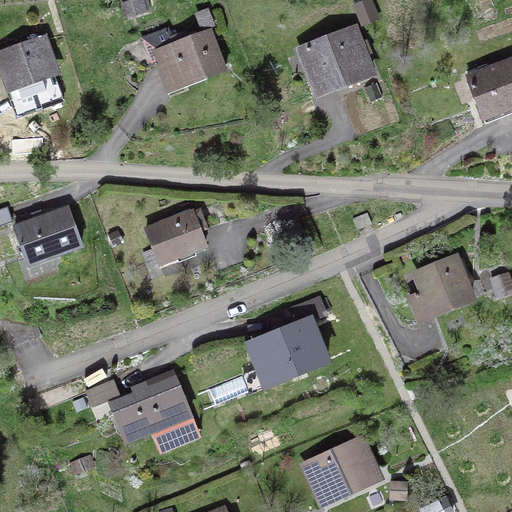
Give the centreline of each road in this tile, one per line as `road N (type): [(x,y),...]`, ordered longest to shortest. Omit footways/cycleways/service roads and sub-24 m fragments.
road 1 (residential): [(483,197),(392,243),(61,374)]
road 2 (residential): [(483,197),(31,177)]
